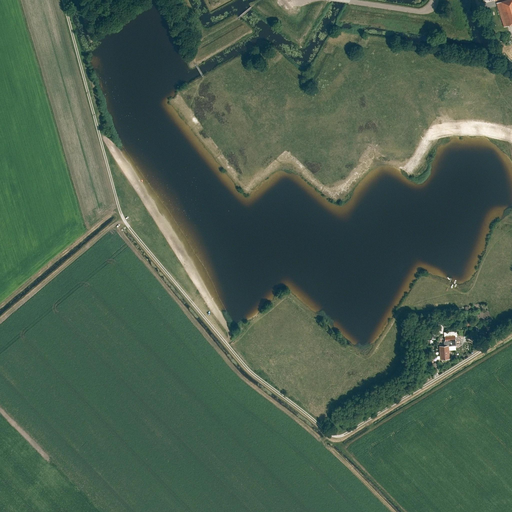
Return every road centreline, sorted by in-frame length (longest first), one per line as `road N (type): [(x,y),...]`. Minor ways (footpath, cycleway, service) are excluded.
road 1 (track): [(63,0),(124,220),(241,362),(328,433),(341,436),(511,331)]
road 2 (track): [(0,320),(124,220)]
